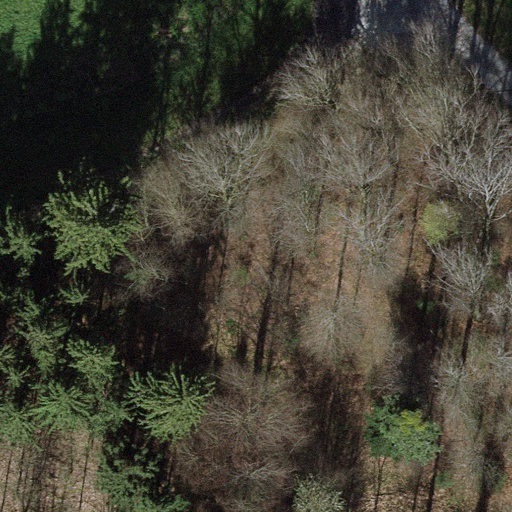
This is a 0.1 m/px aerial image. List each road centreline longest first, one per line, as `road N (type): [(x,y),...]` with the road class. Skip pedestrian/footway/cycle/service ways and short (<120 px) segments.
road 1 (track): [(0,238),(293,86),(394,0)]
road 2 (track): [(416,0),(511,113)]
